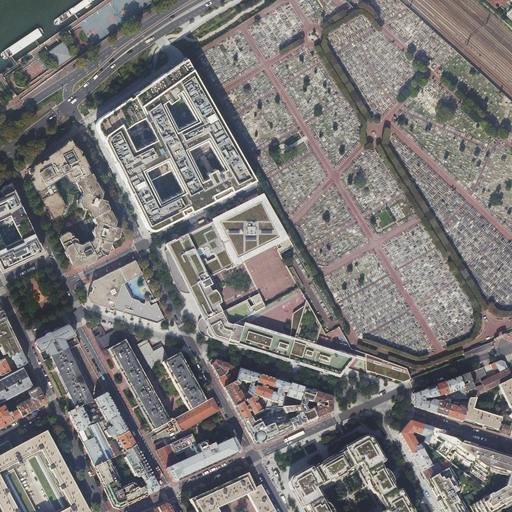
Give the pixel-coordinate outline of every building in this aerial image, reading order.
[(106,0),(65,27),(67,30),(108,4),(106,0)] [(511,0),(507,0),(499,5),(511,16),(511,0)] [(72,56),(62,41),(46,51),(57,67),(72,56)] [(39,46),(22,57),(22,72),(28,81),(32,81),(46,72),(36,56),(36,52),(40,50),(40,46),(39,46)] [(149,232),(158,227),(186,213),(203,205),(217,198),(232,190),(255,179),(186,57),(167,71),(156,79),(149,84),(133,95),(127,99),(109,111),(94,121),(149,232)] [(71,139),(47,156),(47,158),(44,160),(43,159),(42,160),(42,161),(42,162),(35,167),(33,172),(35,177),(31,179),(38,195),(41,196),(52,219),(62,214),(63,209),(62,207),(65,206),(54,183),(66,177),(68,181),(72,182),(75,181),(76,184),(79,185),(82,191),(81,194),(82,195),(80,196),(79,201),(82,207),(88,209),(91,210),(90,212),(93,217),(93,218),(95,221),(104,216),(112,213),(110,210),(108,209),(109,207),(105,200),(103,199),(101,198),(101,196),(102,193),(95,180),(93,180),(94,178),(91,172),(90,173),(78,149),(76,150),(71,139)] [(5,199),(11,211),(5,213),(0,215),(0,267),(9,263),(29,254),(41,247),(12,187),(12,186),(11,185),(10,185),(9,184),(8,184),(7,184),(5,186),(8,192),(3,195),(5,199)] [(314,197),(314,193),(284,193),(284,197),(286,197),(286,209),(293,209),(293,203),(302,203),(305,203),(305,197),(314,197)] [(205,311),(206,315),(204,316),(201,318),(199,319),(198,321),(198,323),(197,325),(197,327),(197,328),(198,330),(198,331),(198,332),(200,333),(200,334),(201,335),(202,335),(209,332),(212,339),(219,341),(220,340),(227,342),(227,343),(233,325),(239,321),(245,318),(265,307),(258,294),(250,298),(254,305),(250,307),(246,300),(221,312),(208,287),(212,285),(208,279),(207,278),(248,258),(247,256),(251,253),(252,255),(253,255),(252,253),(257,251),(258,253),(259,252),(258,250),(262,248),(263,250),(264,250),(263,248),(267,245),(268,247),(269,247),(268,245),(273,243),(274,245),(275,244),(278,249),(277,250),(279,254),(280,254),(293,247),(264,195),(177,239),(177,240),(174,241),(174,240),(165,245),(166,245),(168,250),(164,252),(166,258),(168,268),(169,267),(181,291),(180,292),(181,292),(182,293),(184,293),(185,294),(188,294),(189,293),(196,291),(199,296),(200,299),(203,305),(205,311)] [(5,199),(0,201),(0,215),(5,213),(11,211),(5,199)] [(95,229),(93,236),(111,242),(113,236),(118,238),(120,229),(119,227),(116,226),(114,226),(115,223),(115,221),(112,213),(104,216),(95,221),(96,224),(95,226),(95,228),(95,229)] [(58,236),(59,238),(71,263),(80,266),(114,249),(111,242),(93,236),(91,240),(89,241),(87,241),(79,244),(77,244),(74,238),(72,238),(71,235),(69,236),(67,233),(67,232),(58,236)] [(43,251),(41,247),(29,254),(9,263),(11,267),(43,251)] [(135,260),(93,281),(87,297),(90,302),(144,319),(157,323),(164,319),(156,302),(150,306),(149,308),(147,307),(148,305),(144,304),(144,305),(139,303),(138,302),(132,300),(123,283),(125,282),(142,273),(135,260)] [(0,267),(0,270),(1,272),(11,267),(9,263),(0,267)] [(169,267),(168,268),(170,272),(171,276),(172,279),(174,282),(175,284),(176,287),(178,290),(179,291),(180,292),(181,291),(169,267)] [(33,278),(27,281),(32,293),(38,291),(33,278)] [(133,299),(125,282),(123,283),(132,300),(138,302),(139,303),(144,305),(144,304),(140,302),(139,301),(133,299)] [(265,307),(245,318),(248,323),(298,295),(295,290),(265,307)] [(196,291),(189,293),(201,318),(204,316),(206,315),(205,311),(203,305),(200,299),(199,296),(196,291)] [(321,326),(306,300),(304,306),(317,332),(311,345),(314,345),(313,349),(330,353),(329,354),(337,357),(337,355),(353,359),(356,356),(315,343),(321,326)] [(233,325),(227,343),(228,344),(233,345),(233,344),(241,346),(242,346),(242,345),(250,348),(250,349),(257,351),(270,355),(324,372),(324,371),(332,373),(331,374),(339,377),(345,370),(353,359),(337,355),(337,357),(329,354),(330,353),(313,349),(314,345),(311,345),(317,332),(304,306),(292,314),(290,338),(287,337),(286,343),(255,332),(255,333),(247,330),(249,325),(239,321),(233,325)] [(0,359),(4,358),(8,356),(11,354),(10,351),(14,348),(0,319),(0,359)] [(287,337),(249,325),(247,330),(255,333),(255,332),(286,343),(287,337)] [(73,333),(69,326),(68,327),(66,328),(63,330),(49,336),(47,337),(39,341),(36,343),(35,343),(39,353),(46,350),(50,358),(52,357),(66,350),(64,346),(65,345),(65,344),(67,343),(66,340),(67,340),(70,340),(70,338),(75,336),(73,333)] [(65,328),(64,327),(48,335),(49,336),(47,337),(49,336),(63,330),(66,328),(68,327),(69,326),(68,327),(65,328)] [(110,352),(108,349),(124,340),(142,373),(150,368),(137,345),(134,346),(127,334),(119,339),(116,341),(104,347),(99,339),(105,335),(100,326),(90,332),(93,338),(103,355),(108,352),(110,352)] [(104,347),(116,341),(111,332),(105,335),(99,339),(104,347)] [(507,335),(507,334),(506,333),(499,336),(493,339),(493,341),(494,341),(500,338),(507,335)] [(151,348),(146,339),(137,345),(150,368),(162,362),(188,410),(204,402),(177,353),(168,359),(161,346),(153,351),(151,348)] [(168,420),(142,373),(124,340),(108,349),(110,352),(153,430),(171,420),(170,419),(168,420)] [(493,341),(492,341),(490,342),(485,344),(463,353),(465,358),(491,348),(493,348),(492,346),(491,345),(491,344),(492,343),(492,342),(493,341)] [(24,356),(21,350),(11,354),(8,356),(10,358),(11,359),(12,359),(14,363),(12,364),(14,367),(26,361),(24,356)] [(54,363),(53,364),(59,378),(61,377),(67,389),(65,390),(72,403),(73,403),(75,407),(74,408),(74,409),(87,403),(92,401),(67,350),(66,350),(52,357),(54,363)] [(108,352),(152,431),(153,430),(110,352),(108,352)] [(205,402),(178,353),(177,353),(204,402),(205,402)] [(406,369),(365,354),(366,359),(369,359),(369,362),(365,361),(366,370),(369,371),(369,370),(371,371),(371,372),(403,382),(410,379),(406,369)] [(0,373),(9,369),(4,358),(0,359),(0,373)] [(209,362),(223,388),(234,382),(231,377),(236,379),(239,368),(211,359),(209,362)] [(476,395),(491,388),(498,385),(510,379),(511,378),(504,362),(500,360),(490,365),(492,370),(495,368),(498,373),(486,379),(484,375),(470,380),(474,391),(476,395)] [(0,379),(0,400),(31,384),(22,367),(0,379)] [(251,397),(259,375),(250,372),(239,368),(236,379),(235,381),(240,386),(244,390),(246,389),(245,388),(242,384),(242,383),(243,384),(243,383),(244,383),(245,382),(250,383),(247,393),(248,394),(251,397)] [(468,375),(470,380),(484,375),(482,368),(467,373),(468,375)] [(471,392),(474,391),(470,380),(468,375),(467,373),(458,377),(466,396),(469,395),(468,392),(469,392),(469,391),(470,390),(471,392)] [(267,377),(259,375),(251,397),(256,399),(257,397),(267,400),(270,392),(267,391),(266,390),(267,388),(268,388),(271,389),(271,388),(274,379),(267,377)] [(467,399),(466,396),(458,377),(451,379),(444,382),(448,393),(451,399),(467,399)] [(282,382),(274,379),(271,388),(274,389),(277,390),(276,393),(270,392),(267,400),(266,406),(265,409),(271,408),(271,406),(271,403),(269,403),(270,401),(278,403),(278,406),(277,408),(282,408),(289,384),(282,382)] [(511,384),(510,379),(498,385),(511,412),(509,416),(511,418),(511,384)] [(233,407),(251,397),(248,394),(245,396),(246,398),(244,399),(239,391),(240,391),(239,390),(238,390),(237,388),(238,387),(240,386),(235,381),(234,382),(223,388),(229,399),(233,407)] [(448,393),(444,382),(439,384),(433,386),(438,399),(438,400),(443,400),(442,395),(444,395),(444,396),(447,395),(447,393),(448,393)] [(297,387),(289,384),(282,408),(289,407),(290,405),(292,398),(293,396),(294,397),(294,399),(297,400),(295,405),(294,407),(298,407),(304,389),(297,387)] [(44,399),(38,386),(28,392),(29,394),(28,394),(28,395),(30,396),(29,397),(15,405),(17,408),(21,415),(36,406),(43,402),(44,399)] [(438,399),(433,386),(413,394),(414,407),(434,413),(438,402),(431,400),(429,402),(427,401),(424,402),(424,399),(427,398),(428,398),(430,398),(436,397),(436,399),(438,399)] [(311,403),(315,392),(309,390),(304,389),(298,407),(306,424),(317,419),(312,409),(307,411),(305,407),(307,401),(311,403)] [(331,397),(315,392),(311,403),(316,404),(316,405),(316,406),(317,407),(313,408),(312,406),(311,405),(310,406),(312,409),(317,419),(332,412),(331,397)] [(74,409),(68,413),(72,422),(77,432),(97,423),(99,426),(102,425),(108,422),(119,416),(113,406),(106,393),(92,401),(87,403),(74,409)] [(256,399),(251,397),(233,407),(238,416),(241,422),(251,416),(249,413),(251,412),(253,415),(261,411),(255,401),(256,399)] [(218,411),(211,398),(205,402),(204,402),(173,419),(180,431),(181,431),(200,421),(202,420),(218,411)] [(472,409),(475,398),(469,399),(465,410),(462,419),(497,430),(501,418),(472,409)] [(449,405),(451,399),(444,400),(443,404),(441,404),(442,402),(438,401),(438,402),(434,413),(439,415),(446,417),(449,405)] [(0,427),(21,415),(17,408),(9,413),(4,404),(4,403),(0,404),(0,427)] [(462,421),(462,419),(465,410),(449,405),(446,417),(454,419),(461,422),(462,421)] [(292,430),(306,424),(298,407),(294,407),(289,407),(282,408),(292,430)] [(292,430),(282,408),(277,408),(271,408),(265,409),(272,423),(273,426),(278,436),(292,430)] [(251,416),(241,422),(246,429),(249,435),(262,428),(258,421),(263,419),(266,426),(272,423),(265,409),(261,411),(253,415),(251,416)] [(123,425),(119,416),(108,422),(109,424),(110,424),(111,427),(109,428),(109,426),(106,428),(106,430),(104,431),(106,433),(107,433),(108,435),(111,436),(114,434),(115,435),(116,437),(127,431),(123,425)] [(207,431),(202,420),(200,421),(205,432),(204,432),(209,444),(212,443),(207,434),(222,427),(220,425),(207,431)] [(409,421),(402,429),(398,434),(410,455),(426,446),(432,428),(409,421)] [(97,423),(77,432),(94,467),(109,459),(115,456),(107,442),(101,430),(99,426),(97,423)] [(510,427),(503,425),(500,434),(504,435),(507,436),(510,427)] [(257,433),(250,437),(252,442),(254,444),(257,446),(278,436),(273,426),(257,433)] [(443,432),(432,428),(426,446),(429,448),(432,450),(444,459),(449,462),(455,455),(463,461),(465,462),(468,463),(472,464),(477,447),(473,446),(471,445),(468,444),(462,442),(458,442),(458,441),(457,443),(454,440),(446,437),(445,436),(443,432)] [(132,440),(127,431),(116,437),(119,442),(120,443),(120,444),(121,445),(122,447),(123,449),(124,451),(135,446),(132,440)] [(0,444),(0,507),(2,511),(86,511),(74,488),(69,478),(63,468),(58,458),(50,441),(48,438),(45,433),(41,435),(31,440),(20,446),(17,448),(14,449),(10,441),(7,440),(0,444)] [(156,450),(155,451),(172,481),(173,482),(174,483),(175,483),(176,483),(239,454),(240,452),(240,450),(233,438),(214,446),(213,442),(212,443),(209,444),(208,444),(207,445),(205,440),(196,444),(194,441),(193,439),(191,434),(164,447),(161,441),(154,445),(156,450)] [(284,486),(296,508),(299,508),(301,511),(411,511),(412,511),(399,488),(397,489),(382,462),(384,461),(368,436),(364,436),(359,436),(288,476),(284,479),(283,482),(284,486)] [(49,438),(48,438),(50,441),(58,458),(59,457),(49,438)] [(16,447),(17,448),(20,446),(31,440),(30,439),(16,447)] [(117,452),(111,440),(107,442),(115,456),(119,454),(117,452)] [(152,476),(135,446),(124,451),(124,452),(126,456),(124,457),(134,476),(136,476),(137,477),(139,478),(141,477),(143,481),(152,476)] [(429,448),(426,446),(410,455),(416,463),(420,472),(431,466),(423,452),(429,448)] [(509,476),(511,465),(511,458),(477,447),(472,464),(509,476)] [(444,459),(432,450),(429,453),(440,461),(444,459)] [(109,459),(94,467),(104,488),(112,484),(116,482),(119,481),(111,464),(111,463),(109,459)] [(431,466),(420,472),(423,476),(425,481),(428,479),(431,478),(446,469),(453,465),(449,462),(444,459),(440,461),(431,466)] [(511,465),(509,476),(505,487),(501,489),(493,494),(491,495),(490,494),(469,506),(472,511),(499,511),(511,505),(511,465)] [(430,484),(428,485),(431,490),(434,488),(439,495),(441,500),(437,502),(442,510),(443,511),(464,511),(458,501),(453,493),(457,491),(454,486),(456,485),(446,469),(431,478),(433,482),(430,484)] [(256,511),(274,511),(259,485),(254,488),(247,474),(189,500),(195,511),(217,511),(216,509),(247,494),(256,511)] [(143,487),(148,495),(157,491),(158,488),(152,476),(143,481),(146,485),(143,487)] [(112,484),(104,488),(109,499),(113,508),(117,509),(127,505),(124,499),(121,492),(116,482),(112,484)] [(124,499),(127,505),(138,500),(148,495),(143,487),(139,489),(139,488),(138,488),(136,485),(134,484),(122,490),(121,492),(124,499)] [(74,488),(86,511),(88,511),(92,510),(87,503),(84,504),(75,487),(74,488)]
